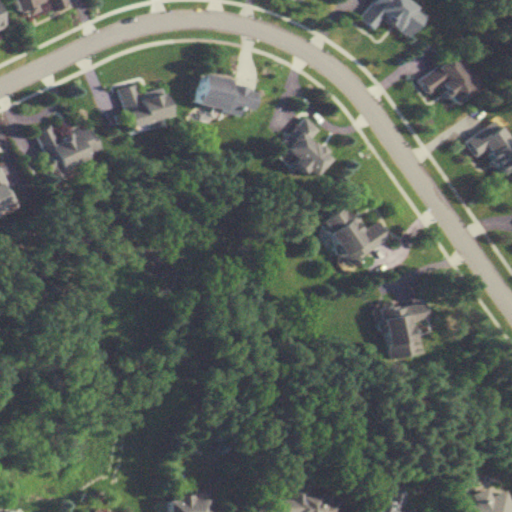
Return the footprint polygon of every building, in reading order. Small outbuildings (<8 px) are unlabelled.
[(66,6),(63,0),(7,0),(14,18),(34,10),(32,5),(43,1),(48,13),(66,6)] [(377,19),(403,38),(420,13),(402,0),(368,0),(354,20),(369,30),(377,19)] [(422,97),(435,89),(446,105),(467,92),(444,57),(410,79),(422,97)] [(234,113),(236,106),(247,109),(252,85),(197,72),(190,103),(234,113)] [(125,125),(165,116),(159,90),(137,95),(134,83),(116,87),(125,125)] [(312,130),(299,117),(273,141),(306,176),(326,158),(306,136),(312,130)] [(511,163),(511,153),(491,119),(457,139),(468,157),(479,150),(494,174),(511,163)] [(33,131),(49,178),(67,171),(64,163),(95,152),(85,123),(52,134),(49,125),(33,131)] [(0,207),(13,201),(0,172),(0,207)] [(346,263),(384,237),(372,221),(360,229),(342,203),(317,221),(346,263)] [(410,321),(422,319),(420,301),(376,307),(384,358),(415,354),(410,321)] [(336,511),(336,494),(301,495),(301,486),(286,487),(286,499),(254,500),(254,511),(336,511)] [(509,511),(502,490),(485,496),(482,487),(466,493),(470,504),(457,509),(457,511),(509,511)] [(373,498),(370,511),(407,511),(409,506),(398,504),(400,491),(385,488),(383,500),(373,498)] [(208,511),(208,496),(161,497),(161,511),(208,511)]
